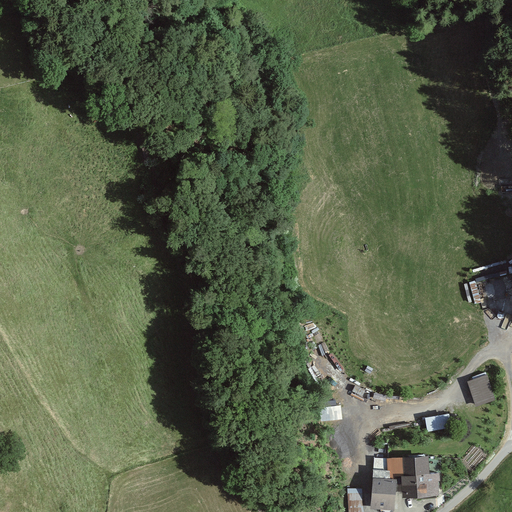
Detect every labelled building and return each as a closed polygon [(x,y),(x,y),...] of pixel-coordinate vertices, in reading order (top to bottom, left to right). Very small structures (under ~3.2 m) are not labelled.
[(487,375),(467,381),(476,407),(496,400),(487,375)] [(329,416),(341,416),(341,405),(329,405),(329,416)] [(449,429),(447,415),(423,419),(426,433),(449,429)] [(426,475),(424,456),(385,459),(387,478),(400,477),(402,499),(437,496),(435,474),(426,475)] [(395,481),(372,479),(369,509),(392,511),(395,481)]
